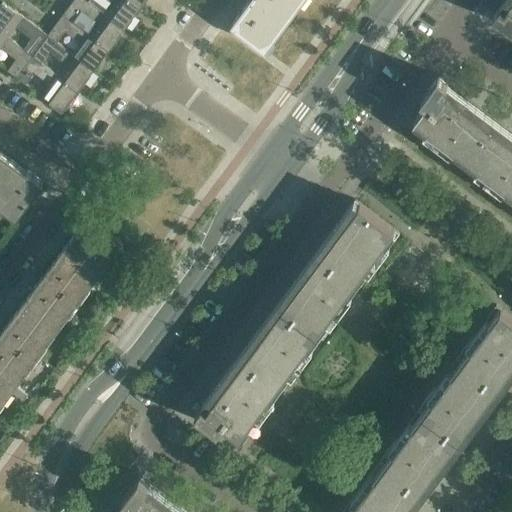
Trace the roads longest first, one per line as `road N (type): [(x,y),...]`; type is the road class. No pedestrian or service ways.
road 1 (residential): [(256,511),(150,432),(325,193)]
road 2 (secondary): [(51,511),(89,417),(278,158)]
road 3 (residential): [(325,193),(440,32)]
road 4 (secondary): [(278,158),(397,0)]
road 5 (residential): [(278,158),(163,75)]
road 6 (residential): [(0,289),(86,178)]
road 7 (residential): [(86,178),(163,75)]
